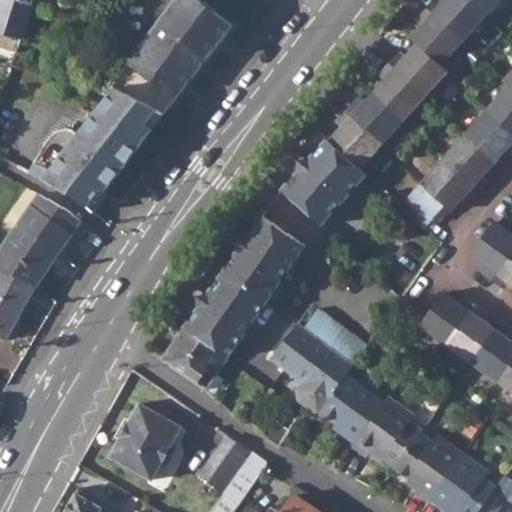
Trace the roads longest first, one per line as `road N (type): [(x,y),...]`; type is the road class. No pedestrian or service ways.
road 1 (tertiary): [(344,0),(216,158),(93,330)]
road 2 (residential): [(93,330),(370,511)]
road 3 (unknown): [(216,158),(321,260),(316,280),(254,359)]
road 4 (tertiary): [(93,330),(0,504)]
road 5 (residential): [(511,183),(446,271),(511,318)]
